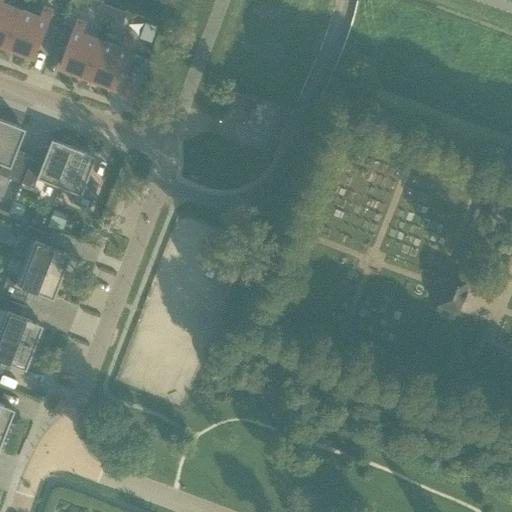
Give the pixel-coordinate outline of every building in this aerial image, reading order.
[(3,0),(0,0),(0,45),(7,48),(21,9),(2,2),(3,0)] [(113,8),(101,3),(97,13),(110,18),(113,8)] [(40,16),(21,9),(7,48),(35,59),(54,9),(44,5),(40,16)] [(126,12),(113,8),(110,18),(123,23),(126,12)] [(87,21),(77,18),(59,68),(87,78),(101,40),(82,33),(87,21)] [(120,47),(101,40),(87,78),(115,89),(134,39),(125,36),(120,47)] [(260,112),(262,105),(257,103),(257,104),(254,103),(255,100),(235,92),(226,117),(246,124),(253,107),(255,108),(255,110),(260,112)] [(4,119),(0,129),(0,162),(11,167),(8,176),(19,180),(28,157),(17,152),(25,130),(20,128),(21,126),(4,119)] [(37,177),(60,186),(75,147),(56,140),(55,142),(50,140),(42,162),(31,158),(21,182),(33,186),(37,177)] [(75,147),(60,186),(82,194),(78,203),(90,208),(99,184),(87,180),(95,157),(90,156),(91,153),(75,147)] [(32,239),(23,262),(62,277),(69,259),(67,258),(68,253),(46,244),(50,233),(27,224),(22,235),(32,239)] [(213,278),(234,286),(235,286),(246,257),(245,257),(224,248),(213,278)] [(62,277),(23,262),(21,268),(15,284),(5,281),(1,292),(25,301),(29,290),(51,298),(53,293),(56,294),(62,277)] [(459,314),(472,278),(451,270),(437,306),(459,314)] [(0,307),(5,310),(0,321),(0,333),(35,347),(42,329),(39,328),(41,323),(19,315),(23,304),(0,294),(0,307)] [(35,347),(0,333),(0,364),(2,360),(24,368),(26,363),(28,364),(35,347)] [(0,428),(7,431),(15,409),(0,403),(0,428)]
